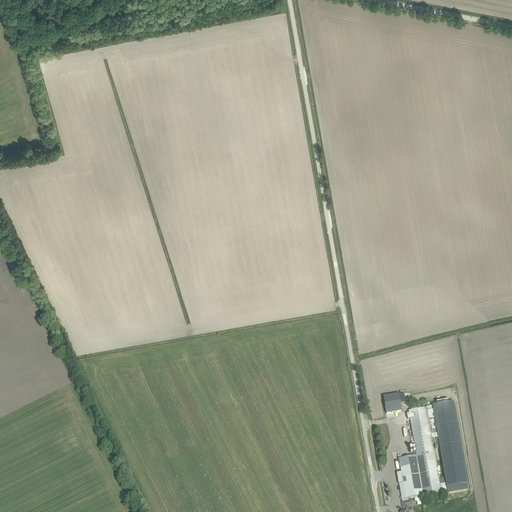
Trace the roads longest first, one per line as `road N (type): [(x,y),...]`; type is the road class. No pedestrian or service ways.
road 1 (unclassified): [(379,511),(291,0)]
road 2 (unclassified): [(375,0),(511,26)]
